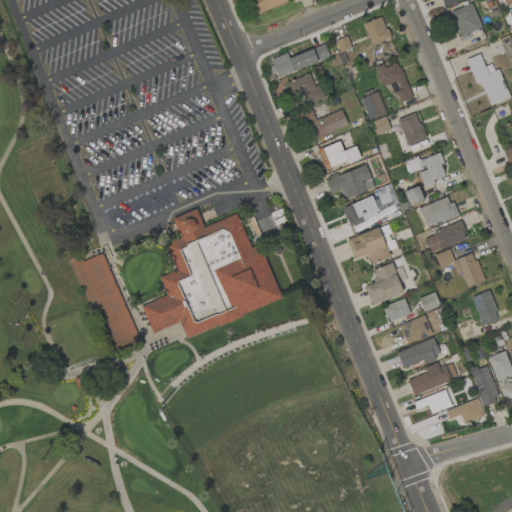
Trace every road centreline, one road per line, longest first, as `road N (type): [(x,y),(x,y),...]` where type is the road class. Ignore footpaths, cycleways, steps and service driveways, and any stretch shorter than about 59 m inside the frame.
road 1 (tertiary): [(217,0),(407,463)]
road 2 (residential): [(406,0),(511,252)]
road 3 (residential): [(243,58),(370,0)]
